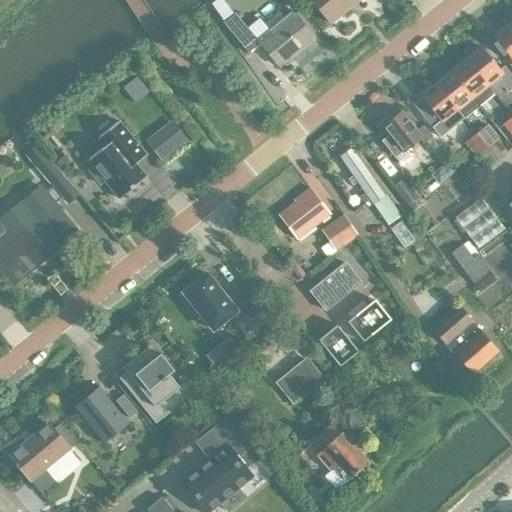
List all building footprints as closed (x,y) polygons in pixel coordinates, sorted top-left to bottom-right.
[(310,0),(330,24),(359,0),(310,0)] [(294,14),(271,33),(268,29),(255,39),(246,28),(234,12),(223,21),(235,37),(249,54),(261,45),(279,66),(313,38),(294,14)] [(511,29),(508,25),(493,37),(511,61),(511,64),(510,66),(511,68),(511,29)] [(481,47),(466,59),(493,92),(494,93),(503,86),(508,93),(511,88),(511,75),(504,66),(499,69),(481,47)] [(466,59),(452,70),(478,104),(493,92),(466,59)] [(452,70),(436,83),(464,116),(478,104),(452,70)] [(449,128),(463,116),(464,116),(436,83),(420,96),(421,97),(413,104),(432,127),(441,119),(449,128)] [(380,142),(394,159),(418,139),(423,145),(433,137),(423,125),(417,131),(401,111),(382,126),(389,135),(380,142)] [(511,116),(502,124),(511,136),(511,116)] [(119,121),(98,138),(104,147),(88,160),(93,167),(89,170),(100,184),(104,181),(119,199),(146,177),(135,164),(137,162),(133,157),(141,151),(145,156),(146,155),(119,121)] [(477,133),(488,147),(499,138),(488,124),(477,133)] [(151,146),(161,159),(187,139),(176,126),(151,146)] [(488,147),(477,133),(464,143),(475,157),(488,147)] [(37,144),(24,154),(56,193),(69,182),(37,144)] [(341,158),(353,175),(348,179),(352,185),(358,181),(366,194),(361,197),(366,204),(371,200),(388,225),(399,217),(352,150),(341,158)] [(393,187),(408,206),(412,211),(421,204),(418,199),(403,179),(393,187)] [(0,219),(0,269),(13,285),(59,248),(57,244),(75,229),(41,187),(0,219)] [(310,188),(296,198),(293,201),(295,203),(279,215),(297,239),(330,214),(310,188)] [(322,229),(330,241),(320,248),(326,257),(336,250),(357,236),(343,215),(322,229)] [(405,220),(395,224),(404,245),(414,240),(405,220)] [(473,284),(474,283),(480,291),(496,280),(489,271),(490,271),(478,254),(472,259),(461,244),(450,253),(473,284)] [(326,309),(360,281),(345,264),(311,292),(326,309)] [(183,292),(213,329),(230,316),(245,335),(268,316),(251,296),(235,309),(206,273),(183,292)] [(338,319),(359,346),(394,319),(373,292),(338,319)] [(434,331),(441,339),(472,374),(498,351),(459,308),(434,331)] [(256,357),(282,336),(270,322),(245,344),(256,357)] [(341,364),(360,350),(339,322),(320,337),(341,364)] [(217,364),(239,346),(230,335),(208,354),(217,364)] [(119,378),(155,423),(169,412),(161,402),(179,388),(169,375),(174,371),(160,354),(155,358),(147,348),(130,361),(134,366),(127,371),(119,378)] [(275,382),(293,404),(324,378),(306,357),(275,382)] [(98,386),(74,406),(104,443),(128,423),(98,386)] [(125,392),(115,399),(128,415),(138,408),(125,392)] [(258,458),(226,418),(208,432),(222,449),(181,483),(204,511),(208,511),(252,476),(245,468),(258,458)] [(48,423),(9,455),(14,461),(13,463),(15,466),(17,465),(42,495),(56,484),(44,469),(67,449),(68,450),(77,443),(60,423),(53,429),(48,423)] [(334,467),(347,481),(367,463),(341,433),(340,434),(331,424),(317,437),(324,446),(315,454),(331,470),(334,467)] [(174,511),(162,497),(147,509),(149,511),(174,511)]
